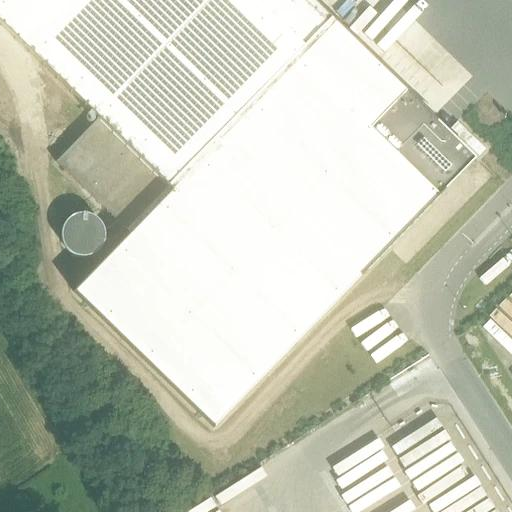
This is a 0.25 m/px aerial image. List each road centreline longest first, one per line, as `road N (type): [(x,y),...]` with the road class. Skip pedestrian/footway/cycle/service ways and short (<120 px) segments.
road 1 (unclassified): [(511,461),(450,364),(438,329),(453,285),(511,227)]
road 2 (unknown): [(461,382),(394,397),(344,427),(287,470),(277,511)]
